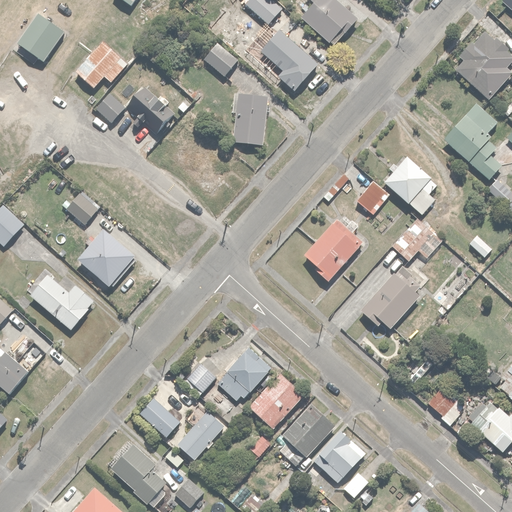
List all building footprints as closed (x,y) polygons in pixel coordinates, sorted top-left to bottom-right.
[(273,0),(247,0),(246,2),(269,23),(282,7),(273,0)] [(348,0),(315,0),(302,16),(336,45),(356,21),(361,25),(368,17),(348,0)] [(511,0),(500,0),(511,9),(511,0)] [(67,32),(40,11),(18,40),(45,60),(67,32)] [(282,27),(262,49),(283,68),(278,74),(296,91),(321,63),(282,27)] [(454,67),(489,97),(511,70),(505,65),(511,57),(511,55),(507,50),(509,48),(496,36),(494,39),(485,32),(477,41),(474,39),(459,56),(462,58),(454,67)] [(103,39),(75,70),(94,86),(105,74),(112,81),(128,63),(103,39)] [(217,41),(204,57),(225,76),(239,60),(217,41)] [(175,113),(145,84),(126,103),(156,132),(175,113)] [(110,92),(97,106),(112,121),(126,106),(110,92)] [(234,141),(264,143),(267,95),(238,93),(238,94),(234,94),(233,111),(236,111),(234,141)] [(444,136),(488,177),(500,164),(489,154),(496,146),(483,134),(496,121),(476,102),(444,136)] [(170,126),(162,136),(172,144),(180,135),(170,126)] [(198,135),(177,158),(207,186),(229,162),(214,148),(217,145),(209,138),(205,142),(198,135)] [(384,179),(422,213),(435,198),(430,193),(438,184),(428,175),(430,173),(407,153),(384,179)] [(511,181),(502,172),(488,188),(511,209),(511,181)] [(355,199),(374,214),(390,193),(371,178),(355,199)] [(79,192),(67,209),(85,222),(98,206),(79,192)] [(2,204),(0,206),(0,239),(4,244),(23,223),(2,204)] [(417,216),(392,244),(410,260),(419,250),(426,257),(443,239),(417,216)] [(336,217),(305,252),(318,263),(314,267),(329,279),(363,241),(336,217)] [(104,226),(77,256),(108,283),(135,253),(104,226)] [(477,234),(469,243),(485,256),(492,247),(477,234)] [(382,320),(389,326),(419,293),(415,289),(421,282),(400,263),(359,308),(377,324),(382,320)] [(48,273),(31,294),(71,328),(94,300),(74,283),(68,290),(48,273)] [(476,283),(485,292),(491,286),(481,277),(476,283)] [(433,297),(442,305),(449,297),(441,289),(433,297)] [(0,296),(0,322),(13,308),(0,296)] [(4,347),(0,350),(0,384),(11,395),(32,373),(4,347)] [(252,388),(271,366),(251,348),(231,370),(252,388)] [(200,362),(188,377),(205,392),(213,382),(212,381),(216,375),(200,362)] [(499,385),(511,396),(511,363),(500,377),(504,380),(499,385)] [(275,426),(305,394),(281,372),(251,404),(275,426)] [(441,417),(455,428),(469,410),(440,387),(428,402),(443,413),(441,417)] [(189,427),(153,395),(147,401),(148,402),(140,411),(167,435),(163,439),(172,446),(189,427)] [(511,441),(511,410),(509,413),(498,404),(493,409),(481,398),(466,415),(472,420),(470,423),(502,449),(510,439),(511,441)] [(308,455),(337,425),(314,403),(285,433),(308,455)] [(224,423),(208,409),(178,443),(194,457),(224,423)] [(0,429),(9,419),(0,411),(0,429)] [(340,483),(367,453),(341,429),(314,459),(340,483)] [(271,443),(262,435),(247,452),(256,460),(271,443)] [(150,463),(129,443),(109,465),(144,497),(160,479),(147,467),(150,463)] [(184,458),(172,448),(165,456),(178,466),(184,458)] [(343,487),(356,498),(370,481),(357,470),(343,487)] [(188,477),(174,492),(189,506),(203,491),(188,477)] [(121,511),(124,510),(97,486),(72,511),(121,511)]
